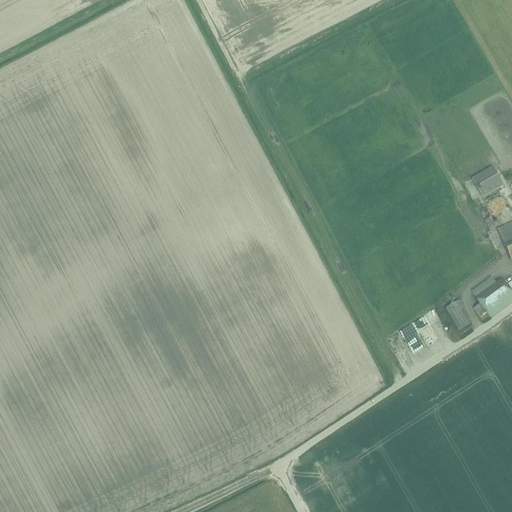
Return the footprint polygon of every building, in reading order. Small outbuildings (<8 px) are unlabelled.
[(495,167),(473,179),(483,198),(505,187),(495,167)] [(511,261),(511,224),(498,231),(511,262),(511,261)] [(480,305),(474,310),(481,319),(487,315),(490,318),(511,302),(511,283),(507,287),(503,281),(497,286),(491,279),(472,293),(480,305)] [(446,310),(452,320),(460,333),(472,325),(459,303),(446,310)] [(434,348),(447,340),(434,317),(420,325),(434,348)]
